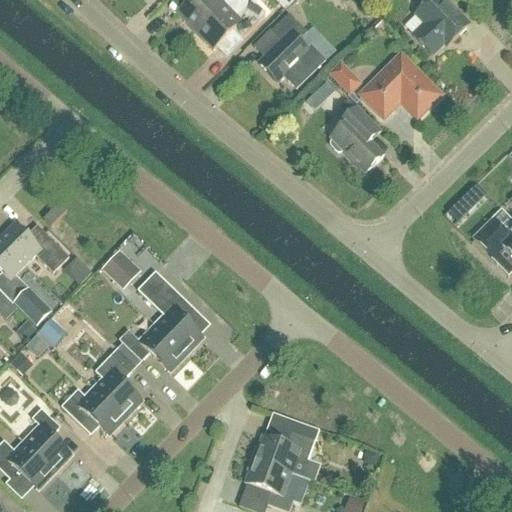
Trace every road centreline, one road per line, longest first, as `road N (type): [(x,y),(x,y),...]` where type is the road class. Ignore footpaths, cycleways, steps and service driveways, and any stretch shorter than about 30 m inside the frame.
road 1 (unclassified): [(370,254),(70,0)]
road 2 (unclassified): [(299,316),(70,127)]
road 3 (unclassified): [(511,488),(299,316)]
road 4 (residential): [(370,254),(511,112)]
road 5 (residential): [(107,511),(221,395)]
road 6 (unclassified): [(487,352),(370,254)]
road 7 (residential): [(221,395),(240,414),(204,511)]
